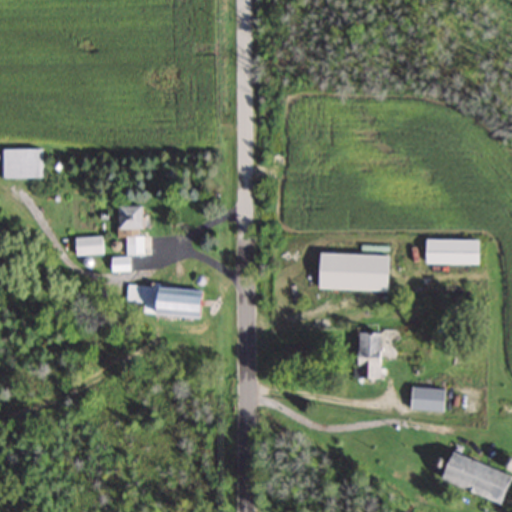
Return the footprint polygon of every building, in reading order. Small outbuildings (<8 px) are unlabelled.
[(42,149),(0,149),(0,177),(42,178),(42,149)] [(114,238),(122,238),(122,255),(140,255),(140,206),(114,207),(114,238)] [(71,237),(71,255),(101,255),(101,237),(71,237)] [(126,258),(108,258),(108,270),(126,270),(126,258)] [(146,303),(145,315),(196,318),(197,290),(124,286),(123,302),(146,303)] [(350,331),(350,378),(378,379),(378,357),(421,358),(421,332),(350,331)] [(472,396),(406,390),(404,409),(470,416),(472,396)] [(506,477),(443,451),(431,479),(495,505),(506,477)]
